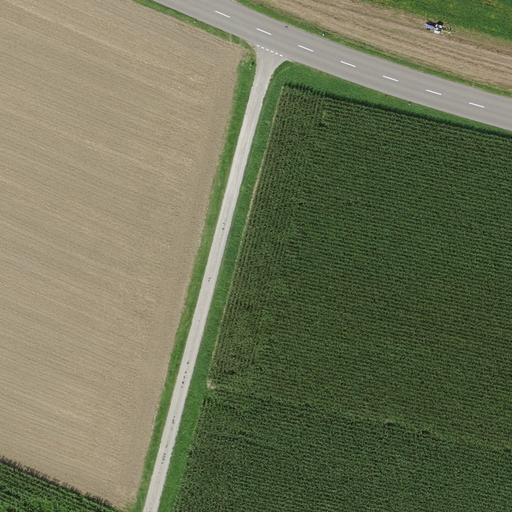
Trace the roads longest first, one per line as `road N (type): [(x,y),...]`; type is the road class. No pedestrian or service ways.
road 1 (track): [(276,36),(154,511)]
road 2 (tertiary): [(190,0),(385,77),(511,114)]
